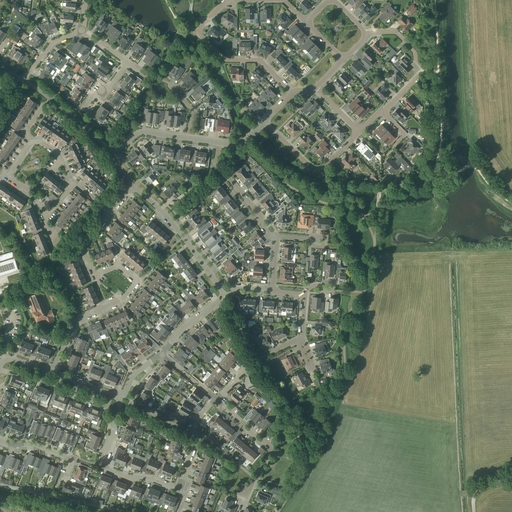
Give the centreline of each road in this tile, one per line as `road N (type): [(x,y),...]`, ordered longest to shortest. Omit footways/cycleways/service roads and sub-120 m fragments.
road 1 (residential): [(118,398),(105,468),(177,488),(199,417),(216,400)]
road 2 (residential): [(293,92),(258,60),(225,59),(198,32),(231,0)]
road 3 (tertiary): [(222,291),(172,223),(132,186)]
road 4 (residential): [(364,33),(394,32),(414,51),(417,78),(383,113)]
road 5 (residential): [(360,131),(317,170),(264,123)]
road 6 (residential): [(52,372),(79,320),(138,282)]
road 7 (residential): [(138,282),(119,265),(96,274),(80,246),(109,212)]
road 8 (residential): [(243,491),(272,449),(216,400)]
